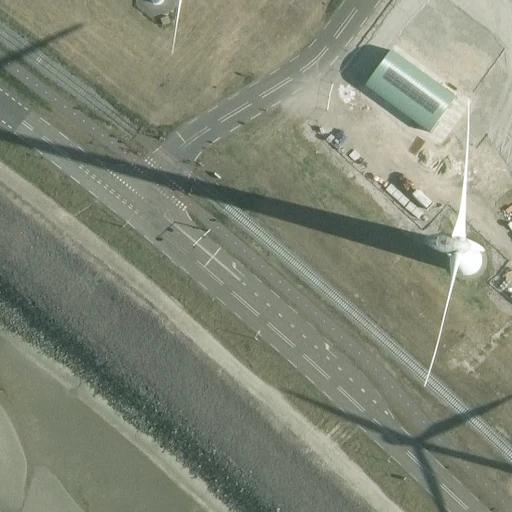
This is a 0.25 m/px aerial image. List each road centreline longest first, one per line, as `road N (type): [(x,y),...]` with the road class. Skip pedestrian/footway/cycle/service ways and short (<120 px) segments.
road 1 (unclassified): [(470,511),(136,211)]
road 2 (unclassified): [(136,211),(188,141),(308,67),(364,0)]
road 3 (unclassified): [(136,211),(0,107)]
